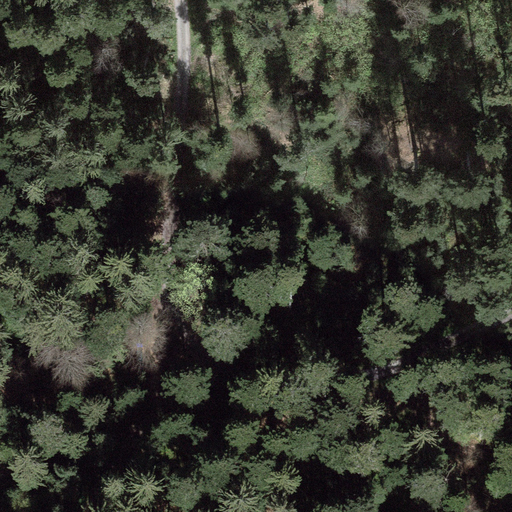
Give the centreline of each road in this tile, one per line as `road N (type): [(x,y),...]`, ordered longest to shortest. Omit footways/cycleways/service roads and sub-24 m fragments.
road 1 (track): [(511,316),(397,369),(348,378),(262,380),(201,369),(174,331),(172,307),(177,0)]
road 2 (track): [(174,331),(151,397),(86,511)]
